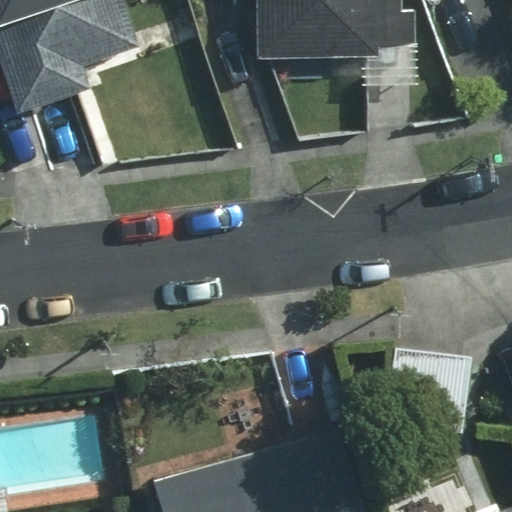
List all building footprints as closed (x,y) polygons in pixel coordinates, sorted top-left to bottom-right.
[(0,0),(0,87),(9,114),(83,89),(75,68),(134,47),(117,0),(0,0)] [(248,0),(249,58),(372,56),(372,48),(409,47),(408,10),(395,11),(394,0),(248,0)] [(464,360),(387,353),(379,429),(456,437),(464,360)] [(352,511),(331,429),(143,478),(152,511),(352,511)] [(511,511),(511,502),(485,511),(511,511)]
